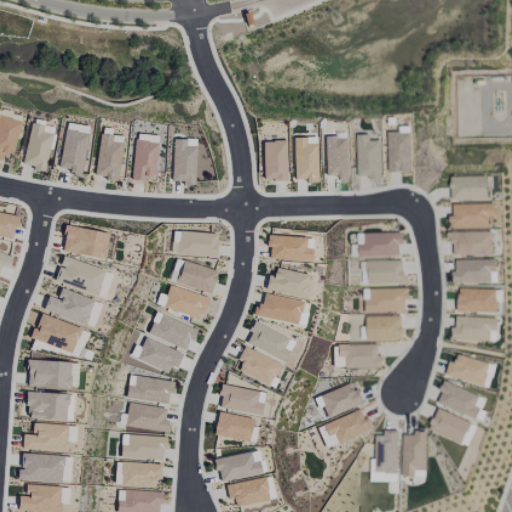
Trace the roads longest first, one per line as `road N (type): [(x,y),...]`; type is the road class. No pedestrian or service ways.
road 1 (residential): [(193,511),(188,412),(235,276),(243,210),(241,156),(202,61),(191,0)]
road 2 (residential): [(0,185),(162,209),(420,206)]
road 3 (residential): [(0,401),(7,338),(45,195)]
road 4 (residential): [(37,0),(151,17),(242,4)]
road 5 (residential): [(401,395),(431,309),(420,206)]
